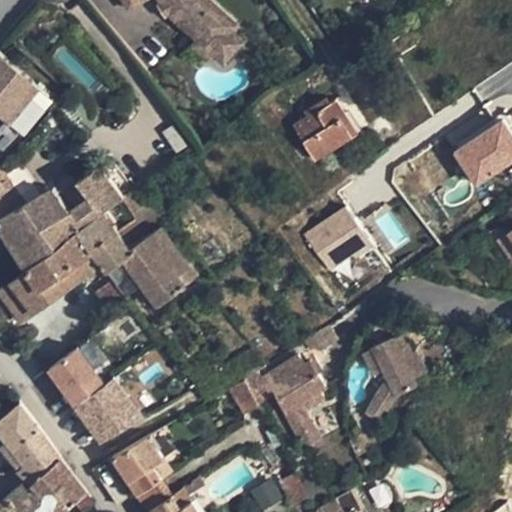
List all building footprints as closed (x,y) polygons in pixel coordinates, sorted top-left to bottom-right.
[(124,0),(130,8),(142,0),(160,0),(170,15),(197,39),(199,41),(204,35),(218,47),(213,52),(214,53),(226,63),(245,41),(233,31),(198,0),(124,0)] [(213,0),(198,0),(233,31),(240,23),(213,0)] [(197,39),(193,44),(209,59),(214,53),(213,52),(218,47),(204,35),(199,41),(197,39)] [(40,83),(0,48),(0,114),(6,121),(40,83)] [(399,88),(385,99),(394,114),(410,104),(399,88)] [(337,97),(295,123),(317,157),(354,134),(342,115),(347,112),(337,97)] [(347,112),(342,115),(354,134),(358,131),(347,112)] [(511,155),(511,134),(501,119),(457,151),(478,180),(511,155)] [(77,178),(90,194),(72,206),(55,184),(26,200),(57,245),(104,206),(105,208),(125,194),(101,162),(77,178)] [(0,163),(0,182),(5,191),(11,199),(20,194),(17,191),(0,163)] [(140,216),(120,229),(131,244),(163,222),(168,218),(142,181),(125,194),(140,216)] [(0,211),(13,203),(11,199),(5,191),(0,194),(0,211)] [(57,245),(26,200),(0,216),(0,225),(26,268),(57,246),(57,245)] [(57,246),(26,268),(26,269),(0,286),(0,289),(22,319),(52,298),(43,286),(95,248),(120,229),(105,208),(104,206),(57,245),(57,246)] [(384,216),(336,253),(363,287),(410,251),(384,216)] [(193,263),(163,222),(131,244),(120,229),(95,248),(104,260),(115,275),(119,281),(123,278),(132,290),(143,282),(159,304),(188,283),(180,272),(193,263)] [(511,228),(509,231),(497,240),(507,254),(511,250),(511,228)] [(95,248),(43,286),(52,298),(104,260),(95,248)] [(188,283),(200,274),(193,263),(180,272),(188,283)] [(119,281),(115,275),(98,288),(109,304),(127,291),(119,281)] [(406,341),(402,333),(395,336),(399,344),(406,341)] [(374,347),(364,351),(374,371),(384,366),(389,377),(379,389),(376,395),(390,403),(397,392),(415,384),(416,383),(416,382),(416,381),(416,380),(413,374),(426,368),(417,347),(413,350),(408,340),(406,341),(399,344),(395,336),(394,334),(373,345),(374,347)] [(67,409),(107,380),(82,345),(42,374),(67,409)] [(233,358),(244,377),(245,377),(266,364),(255,346),(233,358)] [(295,428),(311,419),(306,408),(323,398),(323,397),(324,394),(323,392),(321,388),(327,384),(311,358),(271,384),(295,428)] [(113,375),(74,404),(102,442),(141,413),(113,375)] [(244,377),(230,386),(245,413),(260,404),(245,377),(244,377)] [(390,403),(376,395),(367,411),(381,419),(390,403)] [(23,403),(0,420),(0,429),(8,439),(2,444),(32,481),(62,455),(23,403)] [(321,436),(311,419),(295,428),(305,445),(321,436)] [(149,433),(113,454),(139,493),(163,477),(155,464),(165,457),(149,433)] [(38,487),(47,496),(28,511),(64,511),(78,499),(85,507),(94,499),(62,455),(32,481),(38,487)] [(165,457),(155,464),(163,477),(173,470),(165,457)] [(296,470),(280,480),(286,491),(295,507),(312,500),(296,470)] [(200,473),(183,484),(184,485),(189,492),(206,482),(200,473)] [(163,477),(139,493),(149,509),(173,492),(163,477)] [(262,507),(281,499),(273,480),(254,489),(262,507)] [(280,480),(275,483),(281,494),(286,491),(280,480)] [(1,501),(0,501),(0,511),(28,511),(47,496),(38,487),(32,490),(25,481),(1,501)] [(184,485),(173,492),(181,505),(193,498),(189,492),(184,485)] [(367,511),(354,486),(307,511),(367,511)] [(173,492),(149,509),(151,511),(201,511),(193,498),(181,505),(173,492)]
